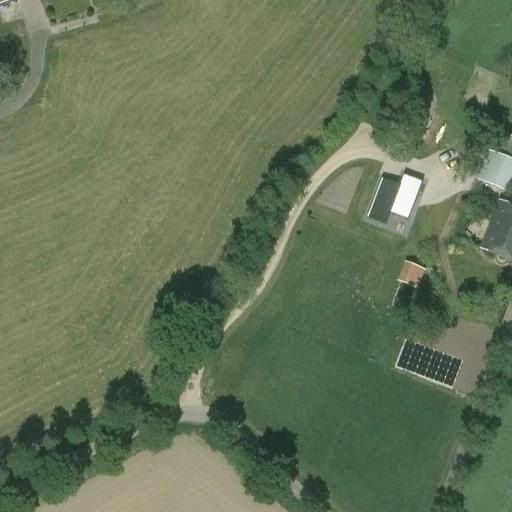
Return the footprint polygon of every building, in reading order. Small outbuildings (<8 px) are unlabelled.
[(386,130),(393,133),(396,126),(389,123),(386,130)] [(488,152),(477,182),(506,193),(511,175),(511,138),(499,133),(491,153),(488,152)] [(382,187),(367,224),(384,231),(389,219),(407,227),(422,189),(404,182),(399,193),(382,187)] [(511,262),(511,209),(500,205),(482,251),(511,262)] [(404,262),(396,282),(420,291),(427,271),(404,262)]
